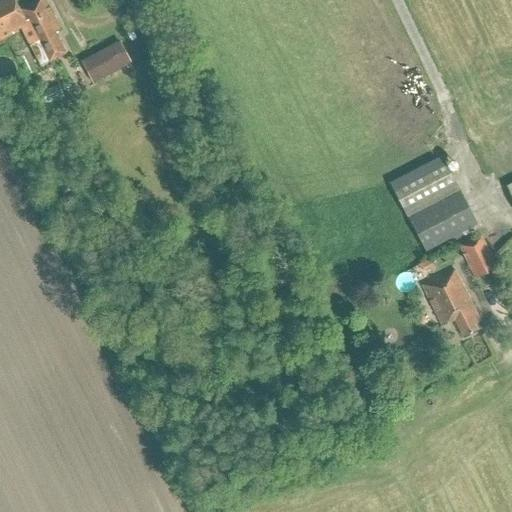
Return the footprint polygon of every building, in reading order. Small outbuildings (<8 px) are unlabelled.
[(14,0),(2,0),(0,1),(0,42),(14,35),(14,33),(21,29),(20,29),(27,25),(19,9),(20,9),(14,0)] [(46,0),(37,0),(20,9),(19,9),(27,25),(20,29),(21,29),(40,66),(48,62),(48,63),(67,53),(57,34),(63,31),(46,0)] [(121,41),(82,61),(93,83),(132,63),(121,41)] [(63,96),(58,85),(41,93),(46,104),(63,96)] [(390,185),(426,253),(478,225),(442,157),(390,185)] [(485,233),(499,262),(511,256),(511,232),(507,223),(485,233)] [(459,248),(476,280),(498,269),(481,236),(459,248)] [(418,266),(420,272),(423,271),(425,274),(433,270),(428,261),(418,266)] [(454,270),(421,286),(442,329),(454,322),(464,341),(479,333),(477,327),(482,324),(454,270)]
